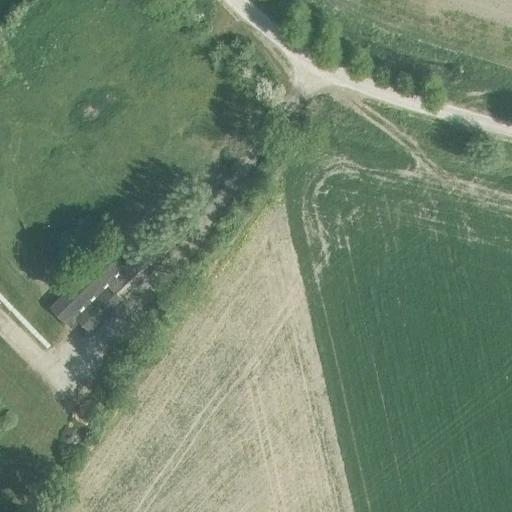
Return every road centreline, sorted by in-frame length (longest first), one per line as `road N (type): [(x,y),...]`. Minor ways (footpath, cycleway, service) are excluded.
road 1 (unknown): [(62,386),(328,70)]
road 2 (unclassified): [(511,130),(358,85),(279,36),(239,0)]
